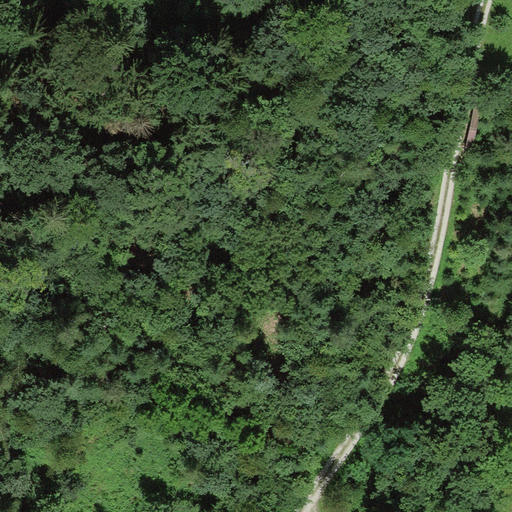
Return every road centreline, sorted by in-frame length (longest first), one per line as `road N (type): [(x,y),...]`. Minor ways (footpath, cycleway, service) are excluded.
road 1 (track): [(482,0),(406,339),(296,511)]
road 2 (track): [(327,465),(288,418),(249,316)]
